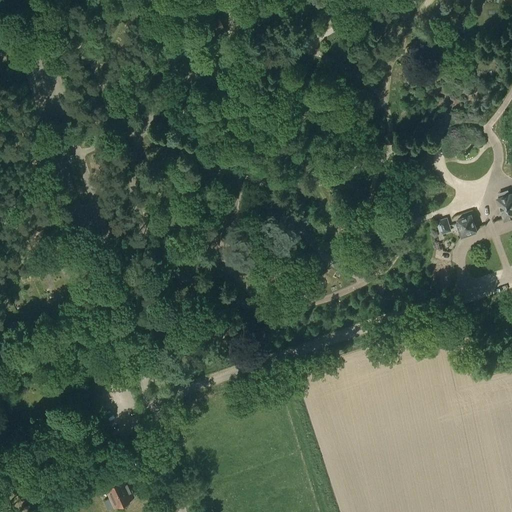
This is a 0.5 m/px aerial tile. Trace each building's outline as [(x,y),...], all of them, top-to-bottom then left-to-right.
[(192,30),(197,41),(215,33),(210,22),(192,30)] [(505,219),(511,216),(511,197),(510,194),(497,198),(505,219)] [(458,220),(459,222),(456,223),(462,237),(476,232),(475,229),(471,215),(458,220)] [(447,217),(437,220),(439,224),(437,224),(439,231),(441,231),(442,234),(452,231),(447,217)] [(133,497),(121,471),(121,470),(116,472),(119,479),(105,486),(110,497),(103,501),(107,509),(133,497)]
